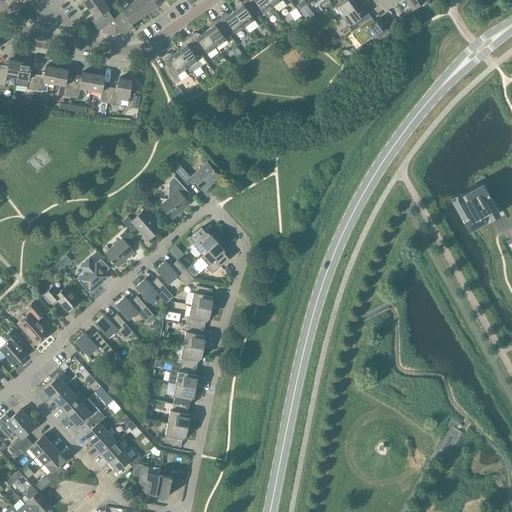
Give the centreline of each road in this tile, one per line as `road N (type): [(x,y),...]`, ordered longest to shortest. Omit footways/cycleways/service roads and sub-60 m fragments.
road 1 (residential): [(185,511),(242,252),(220,215),(198,215),(17,382)]
road 2 (secondary): [(270,511),(326,272),(381,163),(458,68)]
road 3 (residential): [(0,2),(28,34),(123,52),(142,51),(214,0)]
road 4 (residential): [(108,486),(17,382)]
